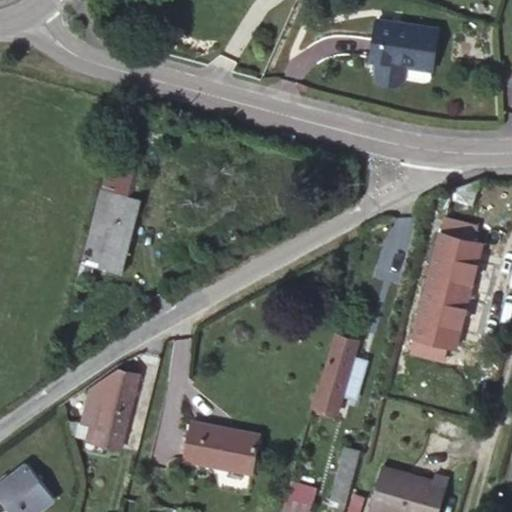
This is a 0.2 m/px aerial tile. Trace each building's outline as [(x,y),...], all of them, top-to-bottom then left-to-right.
[(437,28),(378,19),(372,61),(378,61),(376,78),(380,83),(398,86),(404,81),(406,65),(431,69),(437,28)] [(110,161),(82,262),(93,265),(123,273),(142,201),(127,197),(135,168),(110,161)] [(480,178),(451,188),(448,204),(438,200),(427,239),(437,242),(422,292),(445,298),(449,285),(450,285),(480,178)] [(213,270),(194,244),(180,254),(197,280),(213,270)] [(93,265),(82,262),(72,300),(83,302),(93,265)] [(321,385),(317,384),(312,405),(336,413),(341,395),(347,374),(357,340),(336,334),(321,385)] [(118,369),(112,373),(100,428),(96,442),(120,448),(138,373),(118,369)] [(112,373),(109,376),(96,427),(100,428),(112,373)] [(355,376),(347,374),(341,395),(348,398),(355,376)] [(96,427),(109,376),(92,388),(83,424),(91,426),(96,427)] [(258,434),(191,422),(183,459),(250,472),(258,434)] [(87,440),(92,442),(96,427),(91,426),(87,440)] [(359,451),(343,447),(327,505),(343,510),(359,451)] [(27,462),(0,481),(0,498),(10,511),(35,511),(54,498),(27,462)] [(432,480),(381,466),(369,510),(378,511),(438,511),(448,477),(434,473),(432,480)] [(307,511),(314,488),(291,481),(281,511),(307,511)]
